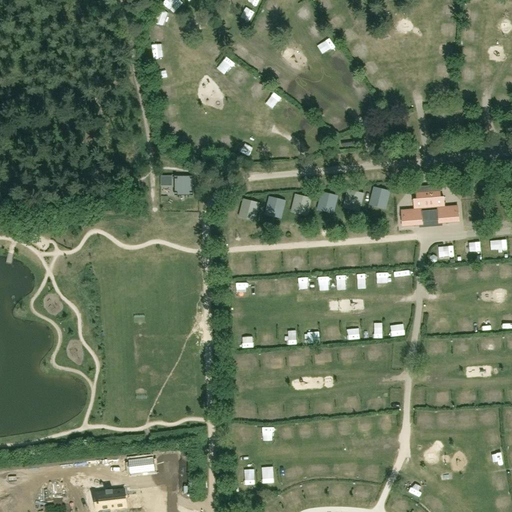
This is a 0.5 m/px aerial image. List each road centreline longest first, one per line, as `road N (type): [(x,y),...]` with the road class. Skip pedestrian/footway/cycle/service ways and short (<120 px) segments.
road 1 (track): [(211,197),(212,511)]
road 2 (track): [(207,251),(414,236)]
